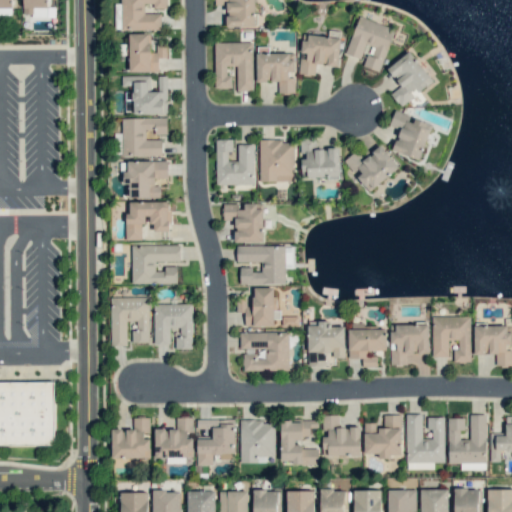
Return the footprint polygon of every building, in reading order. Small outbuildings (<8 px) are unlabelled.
[(161,30),(161,14),(144,14),(144,4),(153,4),(153,9),(167,8),(166,0),(120,0),(121,30),(161,30)] [(214,0),(215,5),(225,4),(226,27),(255,26),(254,0),(214,0)] [(394,28),(358,16),(346,54),(360,59),(365,43),(374,46),(371,56),(367,54),(363,66),(380,72),(394,28)] [(298,74),(315,75),(316,65),(338,67),(341,31),(328,30),(328,36),(304,34),(302,56),(300,56),(298,74)] [(129,72),(158,71),(158,58),(167,58),(167,43),(156,43),(156,52),(150,52),(150,33),(128,34),(129,72)] [(252,42),(214,42),(215,88),(231,88),(231,75),(226,75),(226,66),(236,66),(236,91),(253,90),(252,42)] [(256,81),(278,81),(278,93),(294,93),(294,74),(294,53),(269,53),(269,47),(256,47),(256,81)] [(387,68),(400,86),(390,93),(400,106),(416,94),(432,81),(410,51),(387,68)] [(150,75),(122,76),(122,85),(132,85),(132,92),(125,92),(125,111),(133,111),(133,114),(167,114),(166,76),(157,76),(158,91),(150,91),(150,75)] [(419,160),(432,124),(412,117),(412,116),(394,110),(389,126),(399,130),(392,150),(419,160)] [(122,156),(162,155),(162,139),(145,140),(145,129),(154,129),(154,134),(166,134),(166,117),(121,118),(122,156)] [(300,137),(300,156),(301,156),(301,178),(339,177),(338,148),(315,148),(315,137),(300,137)] [(215,184),(254,185),(254,144),(238,144),(237,161),(227,161),(228,151),(232,152),(232,139),(216,139),(215,184)] [(258,140),(259,181),(294,181),(293,140),(258,140)] [(399,168),(382,145),(361,160),(355,152),(343,160),(355,175),(368,191),(399,168)] [(144,239),(144,223),(153,223),(153,231),(169,231),(169,201),(129,201),(129,213),(125,213),(125,239),(144,239)] [(223,204),(223,220),(234,220),(235,242),(263,242),(263,203),(241,203),(223,204)] [(132,284),(177,283),(176,266),(164,266),(164,271),(155,271),(155,261),(180,261),(180,244),(131,245),(132,284)] [(284,283),(284,245),(236,246),(236,262),(261,261),(261,271),(252,271),(252,267),(239,267),(239,284),(284,283)] [(110,297),(148,297),(148,342),(131,342),(131,330),(137,329),(137,320),(126,320),(126,346),(111,346),(110,297)] [(153,343),(153,303),(191,303),(192,348),(175,348),(175,336),(180,336),(180,327),(169,327),(169,343),(153,343)] [(432,357),(448,357),(448,340),(458,340),(458,349),(453,349),(453,362),(470,362),(470,316),(431,316),(432,357)] [(307,325),(308,363),(334,363),(334,358),(345,358),(344,326),(331,326),(330,321),(316,321),(316,325),(307,325)] [(349,359),(362,358),(362,367),(376,367),(376,352),(386,352),(386,329),(363,329),(363,322),(348,323),(349,359)] [(392,365),(407,364),(407,354),(428,353),(428,324),(391,325),(392,365)] [(511,351),(511,325),(473,326),(474,355),(495,354),(496,366),(511,365),(511,351)] [(239,348),(239,331),(289,330),(289,370),(243,371),(243,353),(256,353),(256,358),(266,358),(266,347),(239,348)] [(0,382),(0,445),(54,445),(53,382),(0,382)] [(360,426),(339,426),(339,414),(322,415),(322,433),(322,457),(360,456),(360,426)] [(401,457),(401,414),(383,414),(383,427),(376,427),(376,422),(364,422),(363,453),(378,453),(378,457),(401,457)] [(444,462),(443,417),(426,417),(427,429),(431,429),(431,438),(422,438),(421,414),(405,414),(406,462),(444,462)] [(486,462),(485,414),(469,414),(470,439),(459,439),(459,430),(464,430),(464,418),(447,418),(448,462),(486,462)] [(132,429),(132,417),(136,417),(136,415),(144,415),(144,416),(148,416),(148,432),(142,432),(142,439),(149,439),(149,450),(143,450),(143,456),(111,457),(111,429),(121,429),(121,431),(126,431),(126,429),(132,429)] [(490,434),(489,461),(499,461),(500,450),(511,450),(511,451),(511,457),(511,456),(511,415),(505,416),(505,434),(490,434)] [(154,428),(164,428),(165,430),(168,429),(175,428),(175,416),(191,416),(191,429),(185,429),(185,438),(191,438),(192,449),(185,449),(185,455),(155,455),(154,428)] [(195,418),(233,418),(233,423),(234,423),(234,452),(221,452),(219,454),(213,454),(211,452),(211,463),(195,463),(195,449),(196,449),(196,438),(211,438),(211,427),(195,427),(195,418)] [(239,419),(263,419),(263,423),(274,423),(275,456),(257,456),(257,461),(240,461),(239,419)] [(280,419),(280,461),(291,461),(291,464),(316,464),(317,446),(301,445),(301,436),(317,437),(317,419),(280,419)] [(480,511),(480,488),(453,489),(453,511),(480,511)] [(152,511),(152,490),(165,489),(165,492),(178,491),(178,511),(152,511)] [(346,511),(346,489),(319,490),(319,511),(346,511)] [(353,511),(380,511),(380,489),(353,490),(353,511)] [(416,511),(416,489),(387,490),(387,511),(416,511)] [(420,489),(420,511),(447,511),(448,489),(420,489)] [(511,511),(511,489),(487,489),(487,511),(511,511)] [(186,511),(186,490),(215,490),(215,511),(186,511)] [(217,511),(217,490),(247,490),(247,511),(217,511)] [(252,511),(277,511),(278,490),(253,490),(252,511)] [(313,511),(314,490),(286,490),(286,511),(313,511)] [(120,511),(120,492),(148,492),(148,511),(120,511)]
